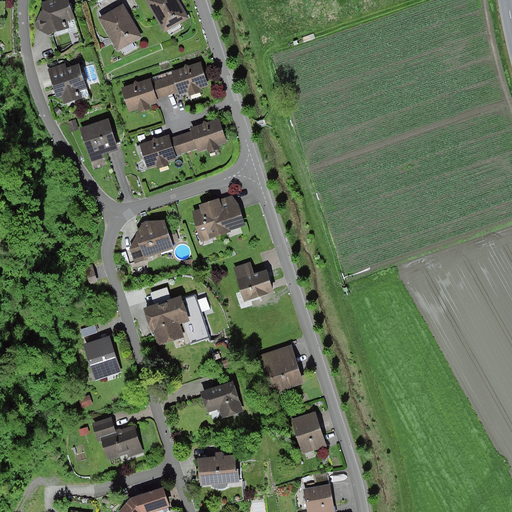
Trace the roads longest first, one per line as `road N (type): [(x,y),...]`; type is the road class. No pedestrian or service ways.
road 1 (residential): [(364,511),(253,171)]
road 2 (residential): [(111,217),(104,253),(176,466)]
road 3 (residential): [(111,217),(61,146),(32,81),(25,0)]
road 4 (residential): [(253,171),(198,0)]
road 5 (residential): [(253,171),(111,217)]
